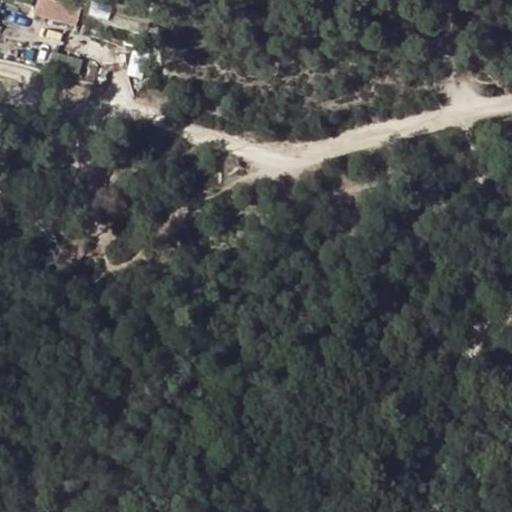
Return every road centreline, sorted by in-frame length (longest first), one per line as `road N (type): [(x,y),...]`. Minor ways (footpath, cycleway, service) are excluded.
road 1 (unclassified): [(0,99),(131,114),(254,149),(511,110)]
road 2 (track): [(511,308),(482,327),(426,511)]
road 3 (track): [(131,114),(0,206)]
